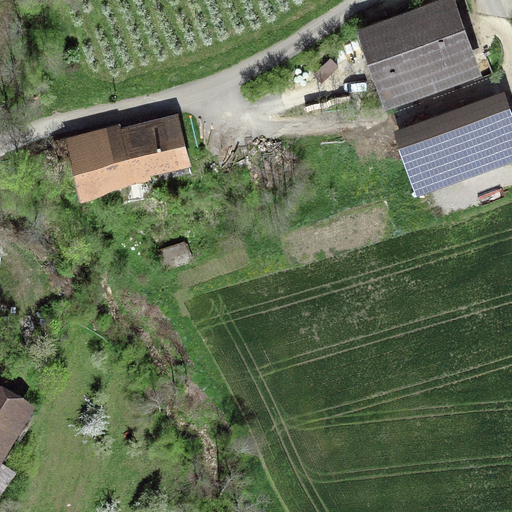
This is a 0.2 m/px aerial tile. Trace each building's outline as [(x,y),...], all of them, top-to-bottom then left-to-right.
[(467,60),(442,0),(431,0),(351,33),(377,96),(467,60)] [(511,153),(511,143),(494,95),(381,137),(403,195),(511,153)] [(71,156),(81,193),(149,175),(146,166),(188,156),(179,121),(122,135),(115,125),(53,141),(58,159),(71,156)] [(162,269),(190,260),(185,242),(156,252),(162,269)] [(0,494),(12,478),(1,470),(33,416),(0,395),(0,494)]
